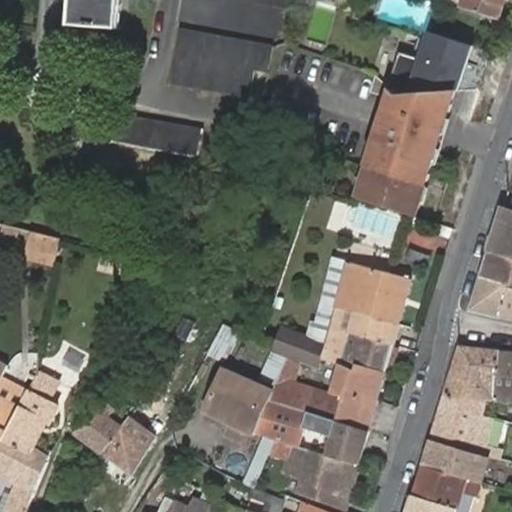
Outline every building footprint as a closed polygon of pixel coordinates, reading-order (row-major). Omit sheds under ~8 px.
[(74,0),(72,25),(121,28),(122,0),(74,0)] [(241,0),(291,9),(293,0),(241,0)] [(466,0),(465,5),(501,17),(506,0),(466,0)] [(399,95),(456,90),(472,40),(422,24),(399,95)] [(269,73),(274,46),(181,29),(171,83),(250,98),(255,71),(269,73)] [(394,91),(377,77),(372,93),(391,99),(384,123),(360,199),(417,216),(437,153),(441,140),(448,116),(456,90),(399,95),(394,91)] [(112,142),(199,157),(204,129),(117,114),(112,142)] [(345,240),(401,250),(407,215),(351,205),(345,240)] [(511,208),(503,206),(488,252),(500,255),(511,259),(511,208)] [(63,238),(34,232),(27,260),(57,267),(63,238)] [(511,259),(500,255),(488,252),(480,278),(511,286),(511,259)] [(118,258),(102,255),(98,271),(114,275),(118,258)] [(122,260),(118,258),(114,275),(118,276),(122,260)] [(327,343),(348,263),(335,259),(318,322),(312,321),(308,336),(327,343)] [(348,263),(327,343),(323,358),(340,364),(350,331),(395,344),(413,280),(348,263)] [(511,286),(480,278),(471,310),(504,317),(511,318),(511,286)] [(284,326),(277,346),(275,350),(291,356),(299,359),(320,368),(323,358),(327,343),(308,336),(284,326)] [(228,366),(242,336),(225,328),(211,359),(228,366)] [(342,364),(355,368),(356,364),(386,373),(395,344),(350,331),(340,364),(342,364)] [(291,356),(275,350),(242,336),(228,366),(277,388),(283,376),(291,356)] [(395,344),(386,373),(394,374),(402,346),(395,344)] [(460,346),(445,394),(467,398),(486,400),(497,400),(500,350),(460,346)] [(511,351),(500,350),(497,400),(511,401),(511,351)] [(291,356),(283,376),(291,380),(299,359),(291,356)] [(0,381),(9,366),(0,361),(0,381)] [(342,364),(336,386),(346,389),(349,391),(355,368),(342,364)] [(355,368),(349,391),(379,400),(386,373),(356,364),(355,368)] [(233,422),(257,433),(272,400),(273,398),(275,392),(226,370),(208,411),(233,422)] [(42,375),(37,385),(50,392),(47,400),(50,402),(60,384),(42,375)] [(346,389),(344,395),(334,392),(291,380),(283,376),(277,388),(275,392),(273,398),(272,400),(309,411),(370,431),(379,400),(349,391),(346,389)] [(0,382),(0,395),(21,406),(29,391),(3,378),(0,382)] [(7,433),(3,440),(28,454),(32,448),(35,442),(47,419),(53,422),(60,407),(50,402),(47,400),(50,392),(37,385),(33,393),(29,391),(21,406),(7,433)] [(336,386),(334,392),(344,395),(346,389),(336,386)] [(445,394),(431,439),(474,451),(485,455),(487,444),(476,441),(483,413),(486,400),(467,398),(445,394)] [(0,445),(3,440),(7,433),(21,406),(0,395),(0,445)] [(77,433),(104,453),(125,426),(111,415),(117,408),(104,398),(77,433)] [(111,415),(125,426),(133,417),(137,410),(124,399),(117,408),(111,415)] [(309,411),(272,400),(257,433),(276,439),(301,447),(307,428),(334,436),(328,455),(361,464),(370,431),(309,411)] [(133,417),(156,435),(166,422),(142,403),(137,410),(133,417)] [(476,441),(487,444),(493,416),(483,413),(476,441)] [(125,426),(104,453),(133,475),(158,436),(156,435),(133,417),(125,426)] [(227,435),(252,447),(257,433),(233,422),(227,435)] [(431,439),(423,465),(467,477),(472,458),(488,463),(507,469),(509,461),(500,459),(485,455),(474,451),(431,439)] [(28,454),(3,440),(0,445),(0,474),(17,484),(13,496),(6,511),(26,511),(34,492),(48,462),(47,461),(50,455),(44,452),(36,448),(32,448),(28,454)] [(487,444),(485,455),(500,459),(502,449),(487,444)] [(318,485),(327,455),(315,451),(307,481),(318,485)] [(66,454),(53,483),(64,488),(77,458),(66,454)] [(352,496),(361,464),(328,455),(327,455),(318,485),(307,481),(300,500),(306,503),(311,504),(315,506),(318,500),(346,511),(352,496)] [(488,463),(472,458),(467,477),(483,482),(488,463)] [(255,487),(266,463),(256,459),(245,484),(255,487)] [(423,465),(414,495),(458,508),(463,491),(475,495),(478,496),(483,482),(467,477),(423,465)] [(470,511),(475,495),(463,491),(458,508),(467,511),(469,511),(470,511)] [(0,506),(0,511),(6,511),(13,496),(6,493),(0,506)] [(210,511),(215,503),(218,497),(211,494),(206,505),(193,500),(190,507),(176,501),(170,511),(210,511)] [(414,495),(408,511),(456,511),(458,508),(414,495)] [(348,511),(367,511),(370,502),(352,496),(346,511),(348,511)] [(330,511),(315,506),(311,504),(306,503),(304,510),(309,511),(308,511),(330,511)]
